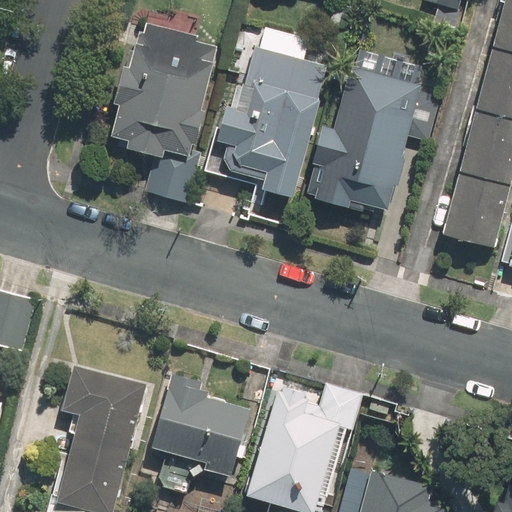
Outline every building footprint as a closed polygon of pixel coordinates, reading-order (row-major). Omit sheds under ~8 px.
[(463,0),(436,0),(440,1),(436,21),(459,25),(463,0)] [(511,0),(508,0),(496,48),(511,52),(511,0)] [(194,155),(221,41),(149,24),(139,66),(123,62),(112,109),(122,111),(113,148),(150,157),(142,190),(194,202),(204,158),(194,155)] [(298,199),(331,61),(309,56),(314,36),(267,24),(246,113),(225,109),(218,139),(231,143),(222,181),(298,199)] [(511,52),(496,48),(481,109),(511,116),(511,52)] [(389,212),(413,133),(433,138),(445,97),(425,91),(427,83),(353,62),(335,126),(325,124),(304,197),(353,211),(356,202),(389,212)] [(511,116),(481,109),(465,172),(511,184),(511,116)] [(511,196),(511,184),(465,172),(450,233),(500,245),(511,196)] [(0,289),(0,341),(24,347),(37,299),(0,289)] [(115,511),(148,380),(75,362),(64,406),(83,410),(57,511),(53,511),(38,508),(36,511),(115,511)] [(204,378),(173,370),(155,444),(170,447),(161,475),(165,483),(189,490),(200,456),(209,458),(207,466),(234,472),(252,406),(208,394),(210,389),(201,386),(204,378)] [(284,388),(279,386),(251,490),(273,496),(269,511),(274,511),(323,511),(326,502),(321,501),(343,422),(356,426),(364,395),(327,385),(322,403),(311,400),(312,395),(307,394),(309,388),(286,382),(284,388)] [(437,479),(375,463),(362,511),(447,511),(451,501),(432,497),(437,479)] [(511,511),(511,486),(508,502),(498,499),(494,511),(511,511)]
